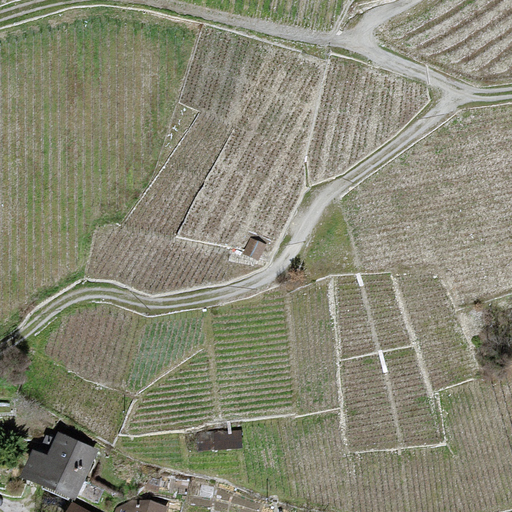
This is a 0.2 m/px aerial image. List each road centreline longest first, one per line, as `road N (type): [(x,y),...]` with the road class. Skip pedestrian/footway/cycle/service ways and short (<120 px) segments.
road 1 (track): [(350,53),(438,87),(448,106),(316,205),(266,284),(175,305),(70,305),(0,352)]
road 2 (track): [(0,22),(58,2),(119,0),(350,53)]
